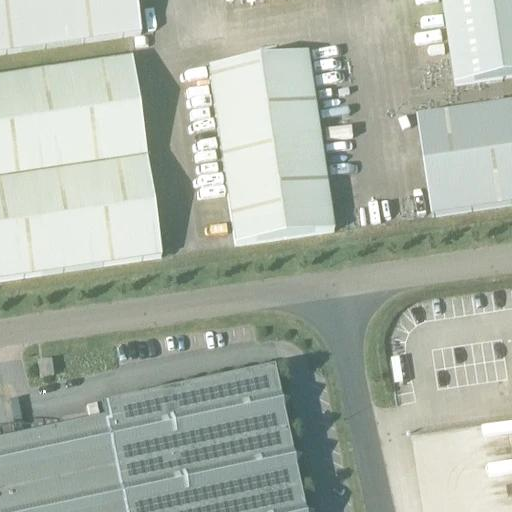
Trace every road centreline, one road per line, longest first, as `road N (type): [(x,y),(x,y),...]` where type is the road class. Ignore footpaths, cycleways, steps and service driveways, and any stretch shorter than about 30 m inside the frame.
road 1 (unclassified): [(0,339),(332,288)]
road 2 (unclassified): [(378,511),(332,288)]
road 3 (unclassified): [(332,288),(511,260)]
